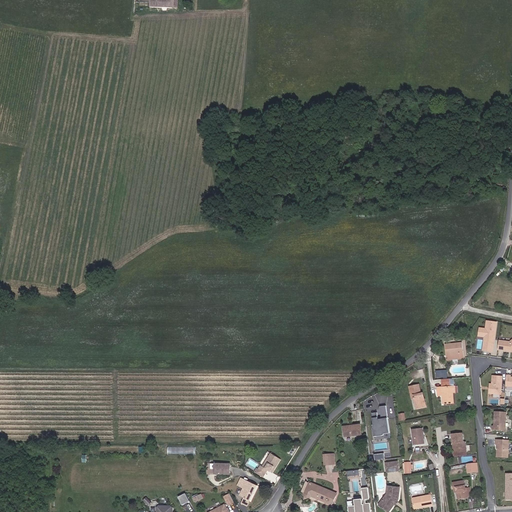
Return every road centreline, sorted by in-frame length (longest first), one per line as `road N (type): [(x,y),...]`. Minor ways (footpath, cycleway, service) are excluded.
road 1 (residential): [(511,220),(496,267),(425,357),(350,403),(268,511)]
road 2 (residential): [(511,364),(473,360),(492,511)]
